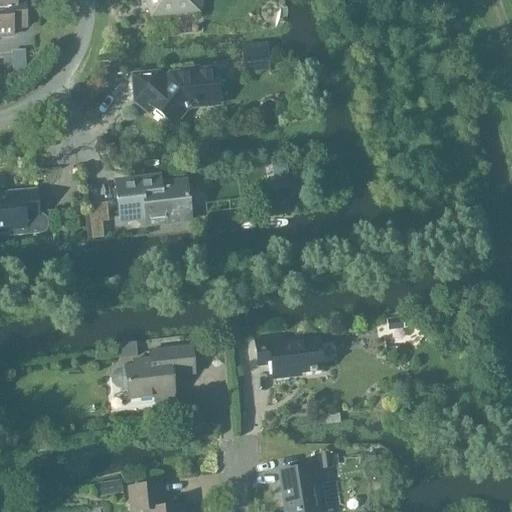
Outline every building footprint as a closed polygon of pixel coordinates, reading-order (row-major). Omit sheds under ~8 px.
[(25,26),(23,1),(15,1),(14,0),(0,0),(0,37),(12,37),(12,29),(25,28),(25,26)] [(143,0),(151,19),(199,14),(201,0),(143,0)] [(10,52),(12,76),(25,75),(24,51),(10,52)] [(226,75),(226,76),(226,77),(226,78),(226,79),(227,79),(227,80),(228,80),(228,81),(229,81),(230,81),(231,82),(232,82),(233,82),(233,81),(234,81),(235,81),(236,80),(237,79),(237,78),(238,77),(238,76),(238,75),(238,74),(237,74),(237,73),(237,72),(236,72),(236,71),(235,71),(235,70),(234,70),(233,70),(232,70),(232,69),(231,69),(231,70),(230,70),(229,70),(228,71),(227,71),(227,72),(226,73),(226,74),(226,75)] [(197,73),(196,70),(180,72),(180,74),(169,76),(164,82),(154,74),(132,77),(135,103),(143,110),(146,105),(155,112),(152,117),(159,123),(163,119),(172,127),(185,111),(190,109),(215,106),(214,87),(216,86),(215,71),(197,73)] [(285,163),(270,165),(271,175),(286,173),(285,163)] [(184,186),(183,183),(169,184),(170,188),(160,189),(160,188),(160,187),(159,186),(158,185),(157,185),(156,185),(154,185),(153,185),(151,187),(151,188),(150,189),(150,190),(143,191),(142,185),(115,188),(118,212),(144,209),(144,214),(148,213),(149,223),(150,224),(152,225),(153,225),(155,226),(156,226),(159,225),(160,224),(161,223),(162,223),(162,221),(189,218),(185,186),(184,186)] [(38,216),(35,191),(6,194),(6,196),(0,196),(0,237),(0,238),(2,238),(3,238),(5,237),(7,237),(8,235),(8,237),(39,235),(42,234),(45,232),(47,228),(46,220),(44,217),(41,215),(38,216)] [(83,200),(75,200),(75,209),(83,208),(83,200)] [(95,222),(100,222),(107,222),(105,205),(94,206),(95,222)] [(402,319),(386,321),(387,332),(403,329),(402,319)] [(282,344),(282,337),(254,340),(257,367),(270,366),(272,381),(294,378),(293,375),(322,372),(318,340),(282,344)] [(135,344),(117,345),(117,347),(117,350),(118,359),(136,357),(135,348),(135,345),(135,344)] [(150,365),(124,368),(119,369),(114,371),(110,377),(111,385),(116,390),(123,391),(126,391),(128,401),(154,398),(154,403),(174,401),(171,377),(194,375),(191,348),(148,353),(150,365)] [(27,369),(30,393),(83,386),(80,362),(27,369)] [(315,426),(340,424),(340,414),(315,416),(315,426)] [(337,456),(318,458),(319,468),(338,466),(337,456)] [(367,466),(363,471),(364,476),(369,479),(374,479),(378,474),(377,468),(372,465),(367,466)] [(318,511),(312,468),(278,473),(283,502),(285,502),(286,511),(318,511)] [(119,482),(95,486),(97,499),(122,495),(119,482)] [(163,509),(158,505),(157,501),(162,500),(160,485),(128,489),(130,511),(183,511),(182,507),(163,509)]
